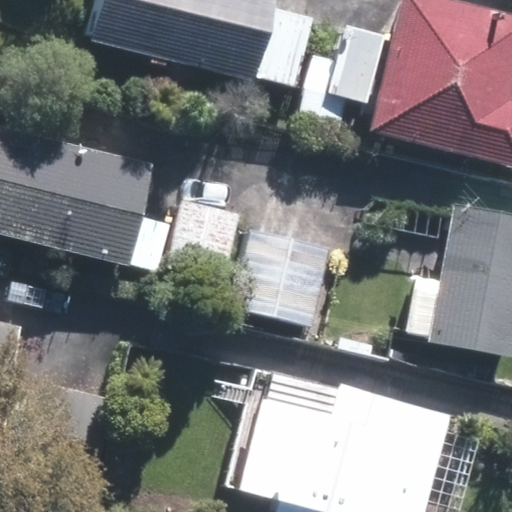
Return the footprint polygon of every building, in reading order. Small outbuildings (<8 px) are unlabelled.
[(94,0),(87,29),(254,72),(273,0),(94,0)] [(511,78),(511,22),(422,0),(402,0),(371,126),(511,160),(511,96),(508,95),(511,78)] [(309,14),(276,6),(259,77),(292,85),(309,14)] [(387,34),(351,22),(329,89),(365,100),(387,34)] [(331,61),(314,58),(299,128),(338,137),(346,100),(324,95),(331,61)] [(153,171),(0,131),(0,223),(130,257),(153,171)] [(511,213),(456,204),(434,344),(511,356),(511,213)] [(241,221),(182,206),(168,264),(227,278),(241,221)] [(328,253),(247,233),(230,303),(311,323),(328,253)] [(437,280),(418,278),(410,331),(429,333),(437,280)] [(21,340),(0,334),(0,418),(21,340)] [(214,372),(185,361),(174,392),(203,403),(214,372)] [(424,511),(449,419),(271,372),(240,487),(276,497),(272,511),(424,511)] [(110,402),(34,385),(17,465),(93,481),(110,402)]
